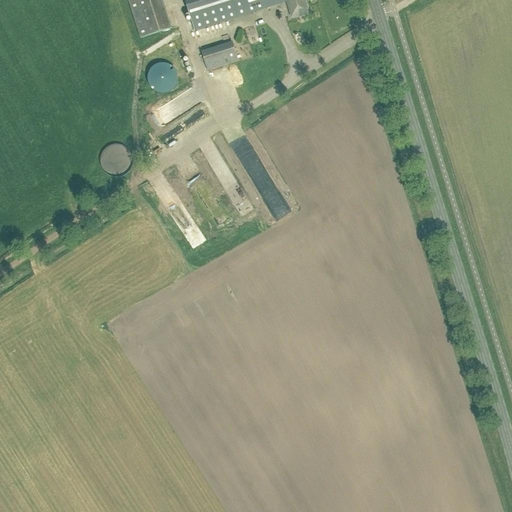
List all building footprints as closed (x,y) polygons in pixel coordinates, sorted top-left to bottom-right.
[(172,29),(162,0),(128,0),(140,39),(172,29)] [(185,0),(195,31),(273,7),(273,5),(286,0),(292,17),(299,15),(299,13),(303,11),(303,10),(307,8),(304,0),(185,0)] [(239,62),(233,43),(202,52),(208,72),(239,62)] [(164,64),(163,64),(161,64),(159,64),(157,65),(155,66),(154,67),(153,67),(152,68),(151,70),(150,71),(150,72),(149,74),(148,75),(148,76),(148,77),(148,78),(148,79),(148,80),(148,81),(148,82),(148,83),(149,84),(149,85),(150,86),(150,87),(151,88),(152,89),(153,90),(154,91),(156,92),(158,93),(160,94),(161,94),(162,94),(164,94),(165,94),(167,93),(168,93),(170,92),(171,91),(173,90),(174,89),(175,88),(176,87),(176,86),(177,84),(177,83),(178,80),(178,79),(178,77),(178,76),(177,75),(177,74),(177,73),(176,72),(176,71),(175,70),(174,69),(174,68),(173,67),(171,66),(169,65),(167,64),(165,64),(164,64)] [(169,146),(174,152),(180,149),(175,142),(169,146)] [(157,180),(167,198),(174,194),(164,176),(157,180)] [(175,179),(168,182),(171,187),(177,184),(175,179)] [(217,228),(234,225),(232,215),(217,218),(216,212),(214,212),(217,228)]
